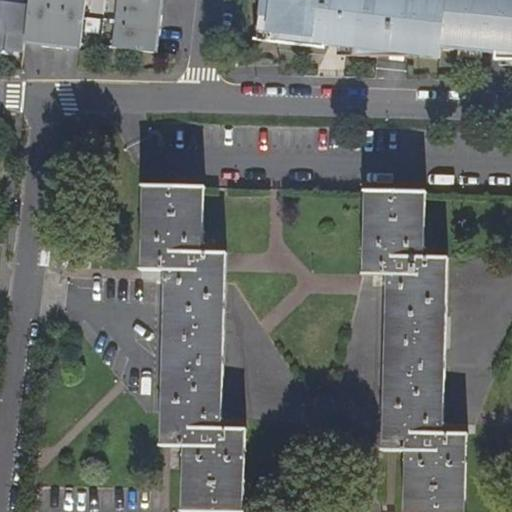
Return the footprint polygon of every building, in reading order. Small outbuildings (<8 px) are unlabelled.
[(31,0),(30,9),(27,42),(45,44),(65,47),(82,49),(83,46),(156,55),(158,37),(160,17),(162,0),(31,0)] [(511,0),(271,0),(267,39),(351,50),(395,56),(431,61),(495,60),(511,60),(511,0)] [(0,49),(25,53),(27,42),(30,9),(0,5),(0,49)] [(166,281),(162,449),(187,450),(186,458),(183,457),(183,460),(184,460),(183,511),(243,511),(245,433),(246,433),(246,431),(219,430),(219,422),(222,422),(226,254),(202,254),(202,247),(205,246),(205,243),(204,243),(205,191),(206,191),(206,189),(143,188),(143,190),(144,190),(143,270),(141,270),(142,273),(169,274),(169,281),(166,281)] [(389,286),(385,453),(408,454),(407,462),(405,462),(404,464),(406,464),(404,511),(464,511),(466,437),(468,437),(468,435),(440,434),(441,427),(443,426),(447,259),(422,258),(423,251),(426,251),(426,249),(425,249),(426,195),(427,195),(427,193),(365,192),(365,194),(366,194),(365,275),(363,275),(363,278),(391,278),(391,285),(389,286)]
